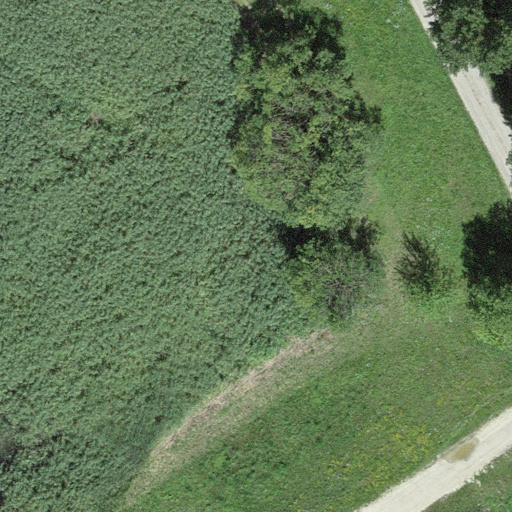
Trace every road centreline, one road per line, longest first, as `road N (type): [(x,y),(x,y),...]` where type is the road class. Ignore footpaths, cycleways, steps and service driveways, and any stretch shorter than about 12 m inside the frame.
road 1 (track): [(511,172),(417,0)]
road 2 (track): [(387,511),(511,424)]
